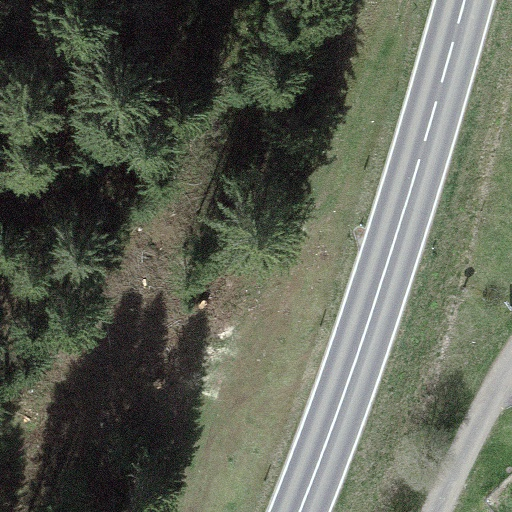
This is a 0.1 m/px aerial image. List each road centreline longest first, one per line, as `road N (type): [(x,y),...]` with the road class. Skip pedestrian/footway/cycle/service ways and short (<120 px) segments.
road 1 (secondary): [(507,0),(445,217),(312,511)]
road 2 (track): [(511,359),(437,511)]
